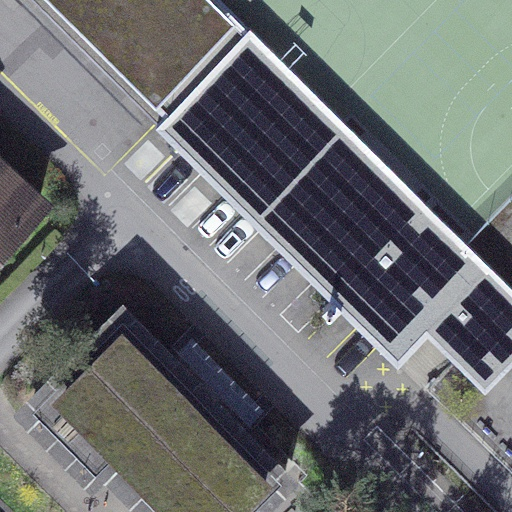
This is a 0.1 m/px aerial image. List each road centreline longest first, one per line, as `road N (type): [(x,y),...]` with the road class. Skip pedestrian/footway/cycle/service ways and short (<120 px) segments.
road 1 (residential): [(420,511),(126,217)]
road 2 (residential): [(0,344),(126,217)]
road 3 (residential): [(126,217),(0,93)]
